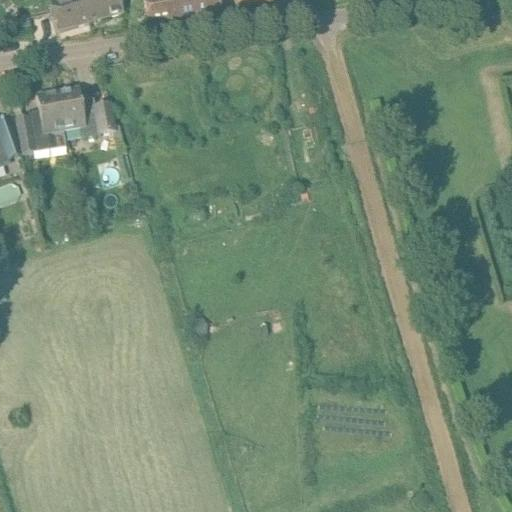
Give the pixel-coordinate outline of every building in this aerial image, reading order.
[(71,0),(51,6),(56,23),(59,34),(123,15),(118,0),(71,0)] [(220,15),(216,0),(142,0),(148,28),(220,15)] [(31,32),(28,21),(18,24),(21,34),(31,32)] [(78,91),(57,95),(64,135),(79,132),(80,142),(113,136),(117,158),(125,156),(117,129),(114,130),(109,106),(81,111),(78,91)] [(64,135),(57,95),(35,99),(39,119),(29,121),(29,120),(15,122),(22,158),(51,153),(48,137),(64,135)] [(0,161),(7,159),(8,163),(19,160),(18,155),(15,142),(8,124),(0,126),(0,161)]
